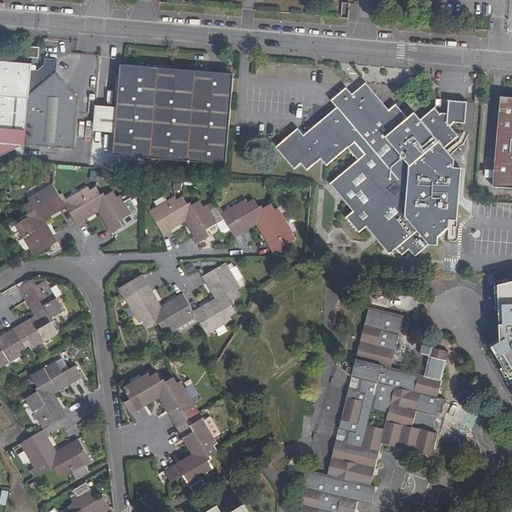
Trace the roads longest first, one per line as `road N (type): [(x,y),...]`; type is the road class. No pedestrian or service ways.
road 1 (unclassified): [(511,60),(0,18)]
road 2 (residential): [(0,283),(48,265),(82,280),(94,296),(122,511)]
